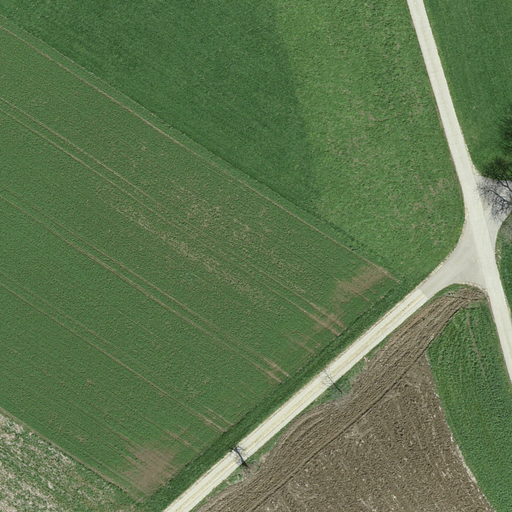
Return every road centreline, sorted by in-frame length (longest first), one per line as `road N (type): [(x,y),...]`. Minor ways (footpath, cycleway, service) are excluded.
road 1 (track): [(511,198),(170,511)]
road 2 (unclassified): [(410,0),(511,355)]
